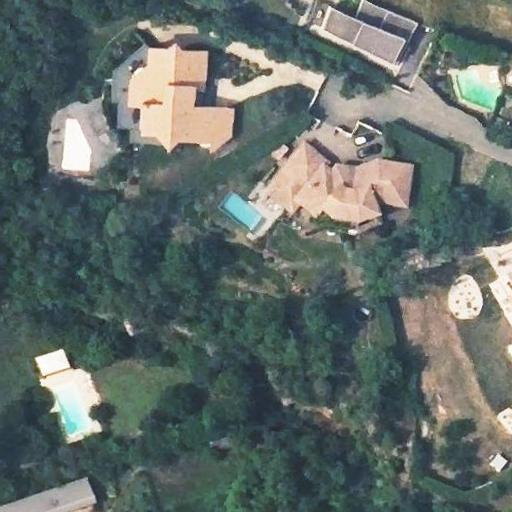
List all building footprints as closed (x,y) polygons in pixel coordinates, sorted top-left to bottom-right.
[(318,25),(393,63),(415,21),(365,0),(359,0),(352,16),(326,4),(318,25)] [(180,48),(174,41),(167,47),(151,47),(149,62),(132,77),(130,98),(144,99),(143,125),(156,125),(167,139),(176,132),(198,133),(198,129),(212,130),(214,112),(200,111),(200,103),(190,102),(191,83),(202,84),(204,50),(180,48)] [(328,164),(304,146),(271,187),(279,194),(275,199),(290,212),(297,204),(317,220),(322,213),(331,220),(358,223),(377,215),(374,205),(382,202),(406,205),(413,167),(379,160),(357,167),(355,179),(337,181),(323,170),(328,164)] [(439,246),(395,254),(399,275),(442,265),(441,260),(465,253),(463,241),(439,246)] [(63,352),(37,359),(41,373),(67,366),(63,352)] [(81,480),(0,509),(0,511),(74,511),(90,506),(81,480)]
